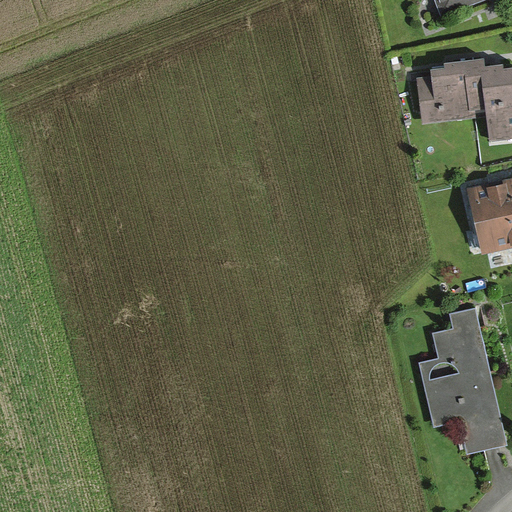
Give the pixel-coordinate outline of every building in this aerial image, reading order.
[(438,0),(444,14),(479,0),(438,0)] [(488,109),(483,63),(482,56),(448,60),(449,65),(432,67),(433,77),(422,78),(425,115),(488,109)] [(483,63),(488,109),(490,134),(511,131),(511,65),(500,66),(500,61),(483,63)] [(511,181),(466,192),(481,254),(511,246),(511,181)] [(503,446),(472,311),(449,316),(453,333),(432,337),(438,363),(420,367),(435,431),(453,427),(459,456),(503,446)]
